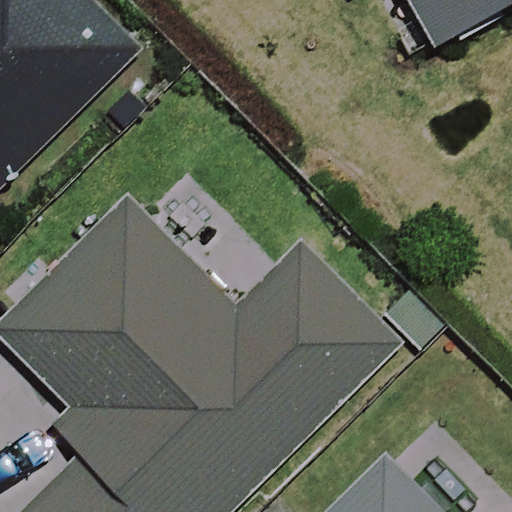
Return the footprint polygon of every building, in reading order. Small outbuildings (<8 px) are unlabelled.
[(0,0),(0,195),(132,59),(69,0),(0,0)] [(384,0),(409,45),(491,0),(384,0)] [(511,118),(498,133),(511,147),(511,194),(500,207),(511,219),(511,118)] [(125,209),(0,339),(0,360),(64,422),(49,437),(75,462),(26,511),(236,511),(396,345),(299,253),(238,317),(125,209)] [(346,511),(428,511),(387,471),(346,511)]
